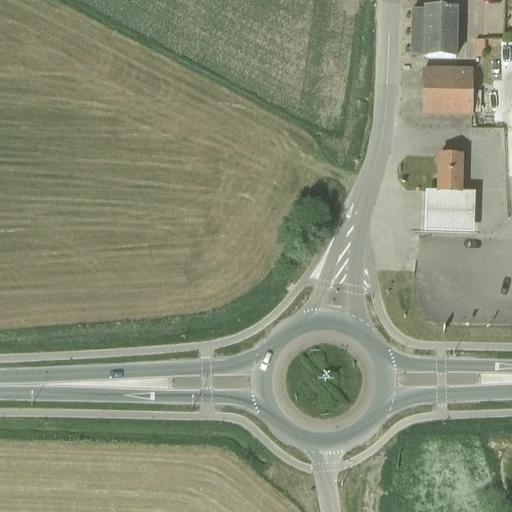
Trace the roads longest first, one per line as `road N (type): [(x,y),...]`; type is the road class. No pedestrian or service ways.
road 1 (unclassified): [(331,320),(352,213),(380,139),(389,0)]
road 2 (primary): [(0,387),(261,382)]
road 3 (primary): [(390,381),(511,380)]
